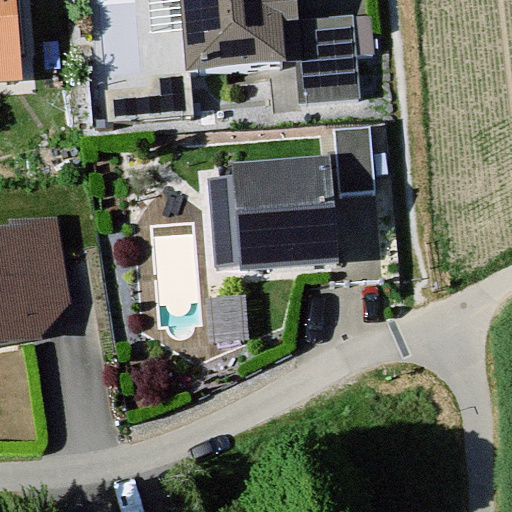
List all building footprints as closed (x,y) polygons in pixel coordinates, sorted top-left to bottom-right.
[(0,0),(0,85),(15,84),(7,0),(0,0)] [(275,0),(191,0),(197,72),(281,66),(280,59),(277,21),(275,0)] [(373,15),(351,16),(354,58),(376,57),(373,15)] [(351,16),(277,21),(280,59),(300,58),(303,106),(357,102),(354,58),(351,16)] [(109,123),(191,118),(189,72),(155,74),(156,88),(107,91),(109,123)] [(330,156),(233,159),(236,262),(335,259),(333,190),(376,188),(374,119),(329,120),(330,156)] [(56,218),(0,229),(0,343),(26,340),(39,339),(66,300),(56,218)]
